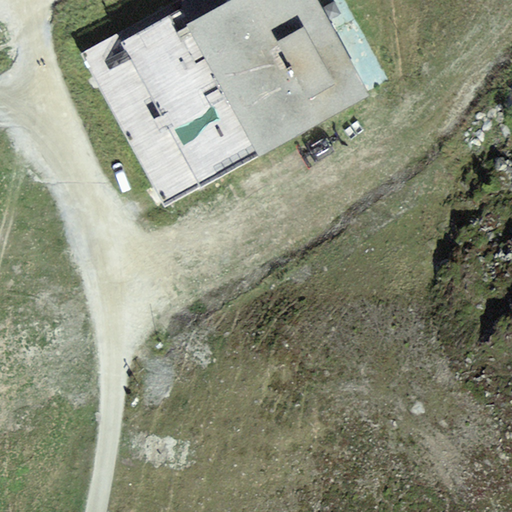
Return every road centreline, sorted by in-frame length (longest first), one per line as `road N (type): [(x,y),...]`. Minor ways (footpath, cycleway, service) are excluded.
road 1 (track): [(86,207),(104,252),(116,327),(95,511)]
road 2 (track): [(0,248),(41,109)]
